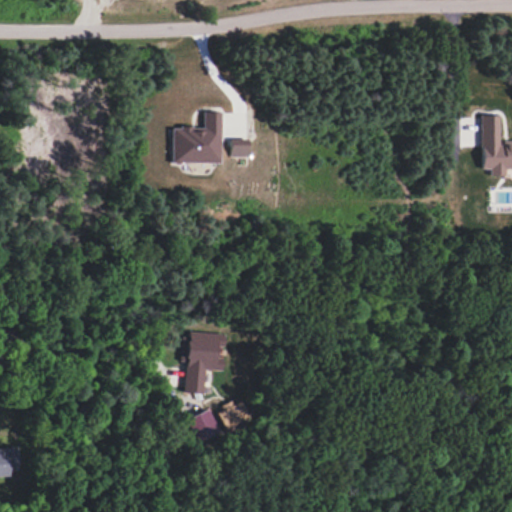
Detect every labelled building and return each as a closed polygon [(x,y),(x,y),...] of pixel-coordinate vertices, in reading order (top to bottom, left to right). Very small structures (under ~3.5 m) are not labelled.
[(218,163),(219,112),(201,111),(200,127),(170,127),(169,162),(218,163)] [(511,139),(497,140),(497,115),(478,115),(479,168),(488,168),(488,175),(511,175),(511,169),(511,168),(511,139)] [(227,156),(245,156),(246,138),(228,138),(227,156)] [(201,393),(202,369),(217,370),(218,347),(221,348),(222,334),(179,332),(178,362),(183,362),(181,392),(201,393)] [(214,409),(221,428),(246,419),(239,400),(214,409)] [(216,432),(206,409),(181,419),(191,442),(216,432)] [(15,470),(15,447),(0,447),(0,478),(7,479),(7,470),(15,470)]
